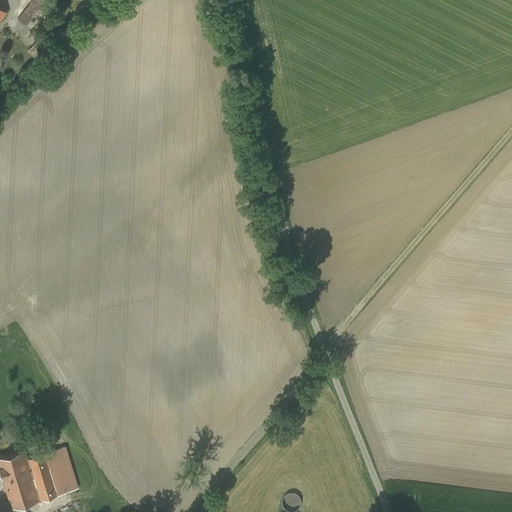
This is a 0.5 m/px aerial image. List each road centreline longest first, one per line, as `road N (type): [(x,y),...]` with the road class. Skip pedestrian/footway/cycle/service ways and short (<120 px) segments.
road 1 (unclassified): [(227,0),(302,291),(387,511)]
road 2 (track): [(323,349),(511,128)]
